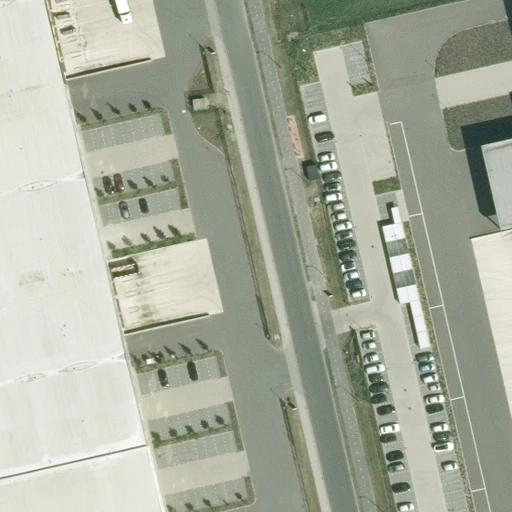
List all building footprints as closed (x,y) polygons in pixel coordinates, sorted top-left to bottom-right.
[(47,0),(0,0),(0,101),(67,86),(47,0)] [(0,101),(0,291),(108,267),(67,86),(0,101)] [(216,100),(202,100),(202,114),(216,114),(216,100)] [(108,267),(0,291),(0,481),(149,447),(108,267)] [(164,511),(149,447),(0,481),(0,511),(164,511)]
